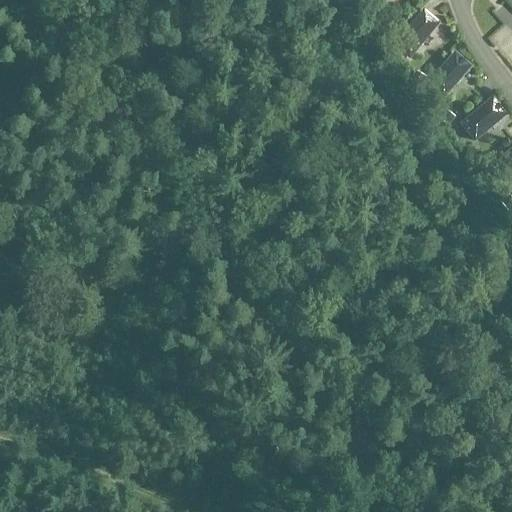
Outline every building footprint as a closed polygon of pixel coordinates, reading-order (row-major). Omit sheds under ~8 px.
[(397,45),(411,56),(437,26),(438,27),(442,23),(431,13),(430,15),(426,11),(397,45)] [(430,84),(445,97),(472,67),(457,54),(430,84)] [(420,88),(423,83),(424,80),(417,76),(414,75),(410,83),(420,88)] [(464,125),(477,140),(508,114),(495,99),(464,125)] [(447,125),(450,121),(452,117),(443,111),(437,118),(447,125)] [(511,151),(495,165),(507,181),(511,177),(511,151)] [(477,168),(481,164),(484,161),(477,153),(475,155),(470,160),(477,168)] [(511,199),(508,196),(506,197),(501,202),(508,211),(511,207),(511,199)]
